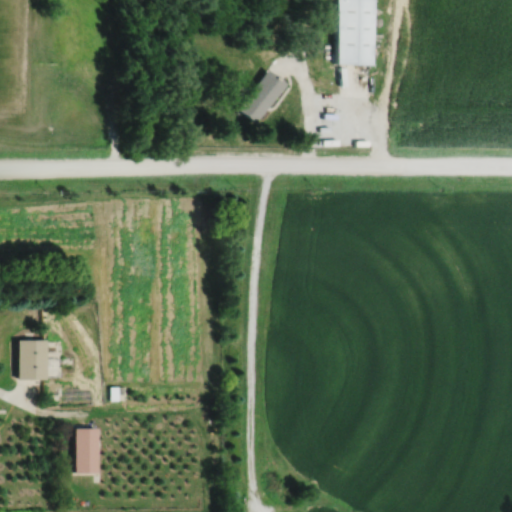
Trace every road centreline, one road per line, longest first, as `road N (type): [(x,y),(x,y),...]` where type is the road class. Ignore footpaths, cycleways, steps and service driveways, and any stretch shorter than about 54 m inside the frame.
road 1 (residential): [(0,166),(511,164)]
road 2 (track): [(384,164),(397,0)]
